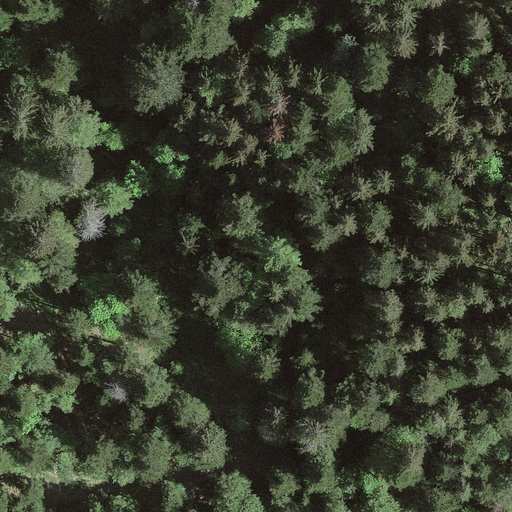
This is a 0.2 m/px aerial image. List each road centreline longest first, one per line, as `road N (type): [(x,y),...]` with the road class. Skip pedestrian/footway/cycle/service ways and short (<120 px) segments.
road 1 (track): [(233,511),(236,456),(281,341),(385,137),(437,70),(511,21)]
road 2 (track): [(441,0),(372,162)]
